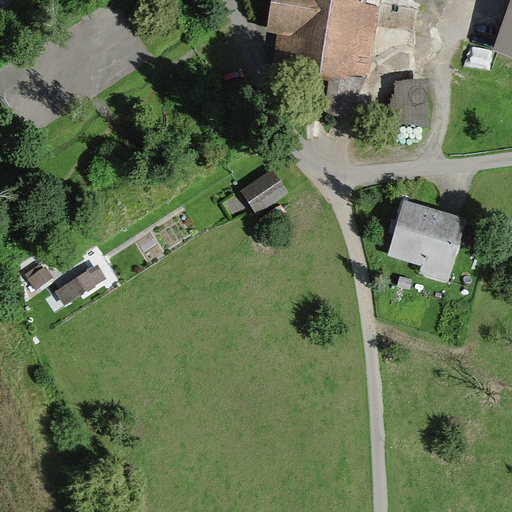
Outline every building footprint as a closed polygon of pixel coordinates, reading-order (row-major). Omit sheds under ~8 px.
[(259,0),(259,24),(274,24),(273,0),(259,0)] [(278,0),(273,29),(288,32),(279,78),(366,94),(380,15),(364,12),(366,0),(278,0)] [(511,3),(494,0),(424,0),(419,31),(511,49),(511,3)] [(275,176),(246,196),(258,213),(287,193),(275,176)] [(240,191),(222,202),(236,224),(253,213),(240,191)] [(469,225),(407,207),(392,258),(455,276),(469,225)] [(76,265),(52,278),(59,291),(83,277),(76,265)] [(57,293),(67,309),(110,285),(101,268),(57,293)] [(50,291),(53,274),(35,270),(32,288),(50,291)]
